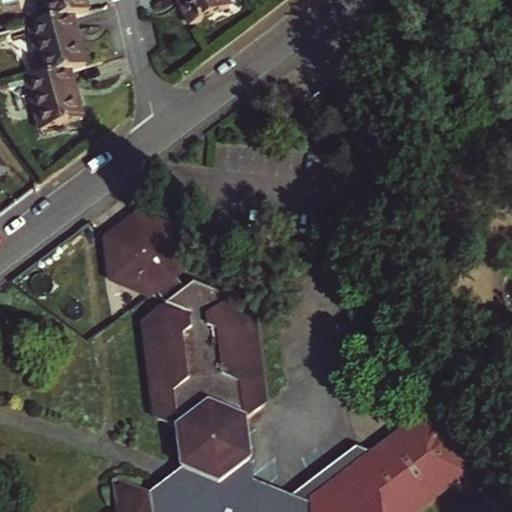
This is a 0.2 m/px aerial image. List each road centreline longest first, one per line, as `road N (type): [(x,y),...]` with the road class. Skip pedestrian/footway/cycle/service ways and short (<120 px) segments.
road 1 (residential): [(163,131),(341,0)]
road 2 (residential): [(0,255),(163,131)]
road 3 (residential): [(129,0),(163,131)]
